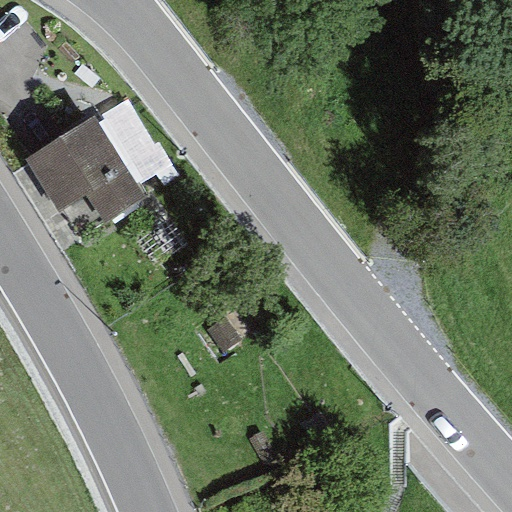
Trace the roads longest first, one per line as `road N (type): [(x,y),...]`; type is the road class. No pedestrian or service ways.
road 1 (tertiary): [(511,477),(317,257),(117,0)]
road 2 (tertiary): [(0,234),(95,390),(148,511)]
